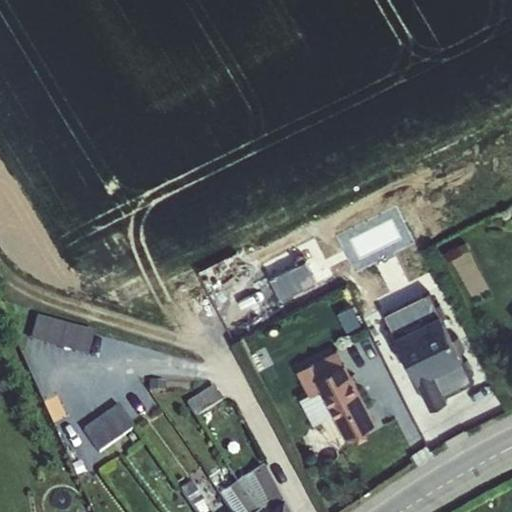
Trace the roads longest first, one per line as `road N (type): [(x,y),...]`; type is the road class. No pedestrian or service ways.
road 1 (track): [(304,511),(219,358),(26,296)]
road 2 (secondary): [(511,441),(396,511)]
